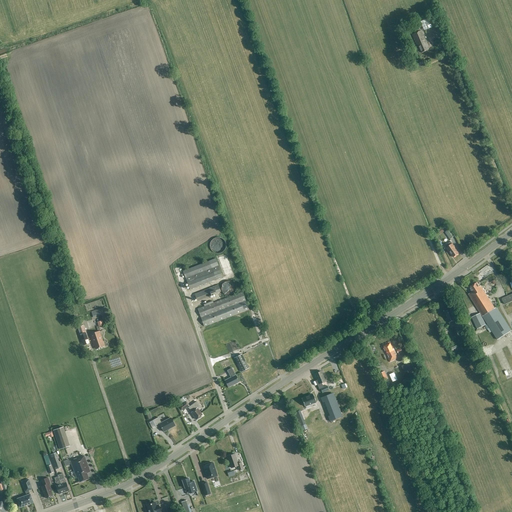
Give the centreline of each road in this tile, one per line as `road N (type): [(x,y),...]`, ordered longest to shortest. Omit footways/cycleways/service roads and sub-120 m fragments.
road 1 (tertiary): [(58,511),(165,462),(511,232)]
road 2 (track): [(475,511),(394,314)]
